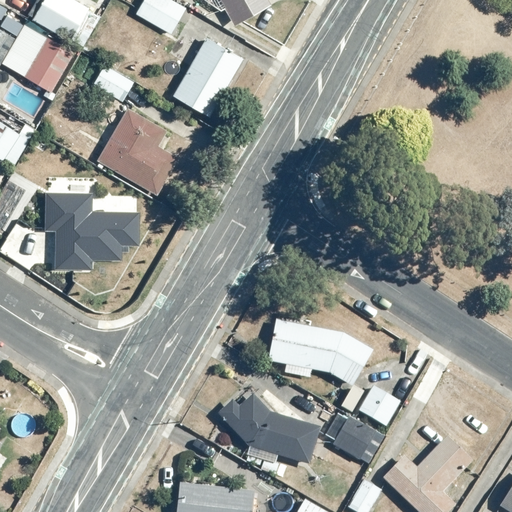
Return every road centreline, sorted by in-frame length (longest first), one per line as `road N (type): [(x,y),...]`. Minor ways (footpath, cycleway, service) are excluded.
road 1 (residential): [(252,196),(511,364)]
road 2 (tertiary): [(252,196),(367,0)]
road 3 (tertiary): [(143,388),(252,196)]
road 4 (residential): [(143,388),(0,304)]
road 5 (tertiary): [(71,511),(143,388)]
